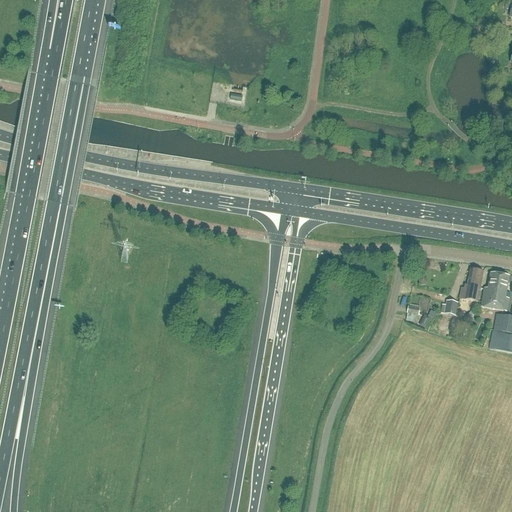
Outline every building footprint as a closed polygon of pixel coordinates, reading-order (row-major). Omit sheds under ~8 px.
[(459,300),(477,303),(483,274),(470,271),(467,287),(466,287),(465,290),(461,289),(459,300)] [(505,300),(508,279),(489,275),(487,291),(484,290),(481,308),(506,313),(508,301),(505,300)] [(440,315),(455,317),(457,304),(446,302),(445,306),(442,306),(440,315)] [(502,333),(511,334),(511,321),(504,320),(502,333)] [(437,335),(440,327),(433,324),(430,332),(437,335)] [(454,335),(458,327),(453,324),(449,332),(454,335)] [(488,352),(511,354),(511,338),(490,336),(488,352)]
